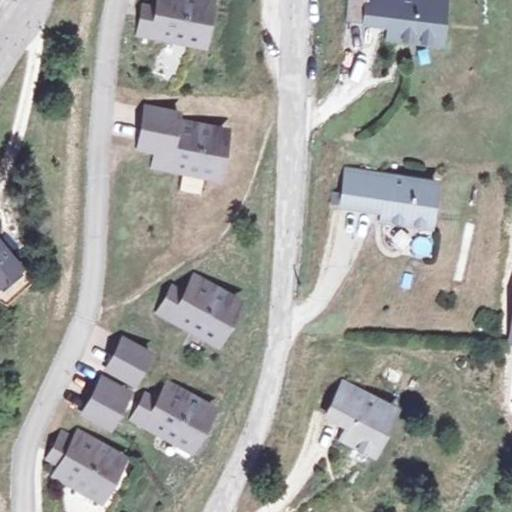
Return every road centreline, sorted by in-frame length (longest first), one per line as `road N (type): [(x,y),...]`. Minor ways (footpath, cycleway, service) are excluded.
road 1 (residential): [(127,0),(75,349),(19,470),(23,511)]
road 2 (residential): [(218,511),(265,408),(282,331),(292,202),(289,0)]
